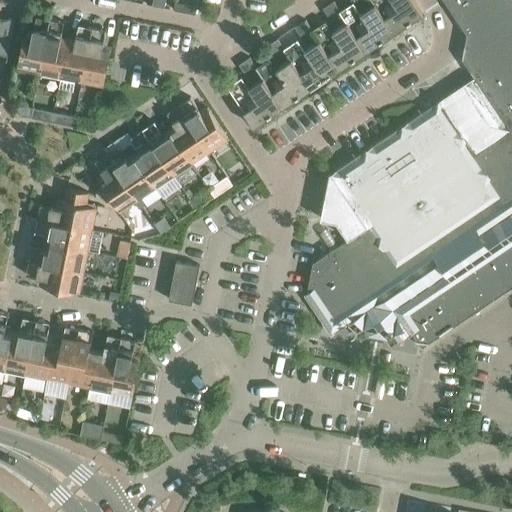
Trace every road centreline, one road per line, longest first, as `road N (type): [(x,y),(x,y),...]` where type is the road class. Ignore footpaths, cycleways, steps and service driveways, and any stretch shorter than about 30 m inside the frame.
road 1 (residential): [(268,171),(442,55),(447,36),(426,0)]
road 2 (residential): [(241,438),(252,385),(207,319),(156,308),(149,318)]
road 3 (residential): [(396,467),(241,438)]
road 4 (residential): [(77,0),(228,29)]
road 5 (residential): [(149,318),(0,287)]
road 6 (residential): [(268,171),(209,83),(218,59)]
